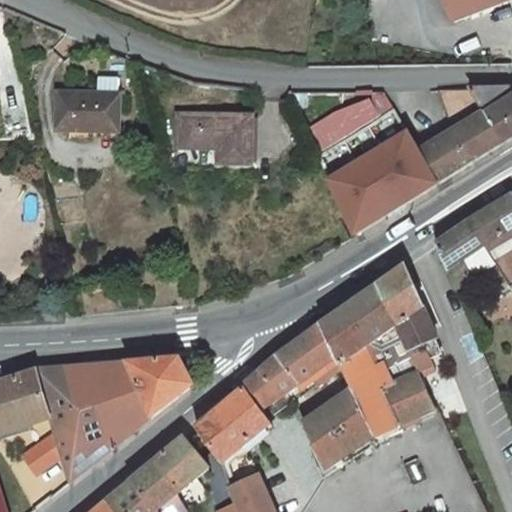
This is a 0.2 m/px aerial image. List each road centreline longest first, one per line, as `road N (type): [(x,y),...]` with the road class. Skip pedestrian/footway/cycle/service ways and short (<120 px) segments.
road 1 (residential): [(511,75),(294,79),(198,59),(18,0)]
road 2 (tertiary): [(253,321),(237,367),(62,511)]
road 3 (secondary): [(253,321),(0,346)]
road 4 (secondary): [(403,238),(253,321)]
road 5 (secondary): [(511,166),(403,238)]
road 6 (secondary): [(403,238),(511,181)]
